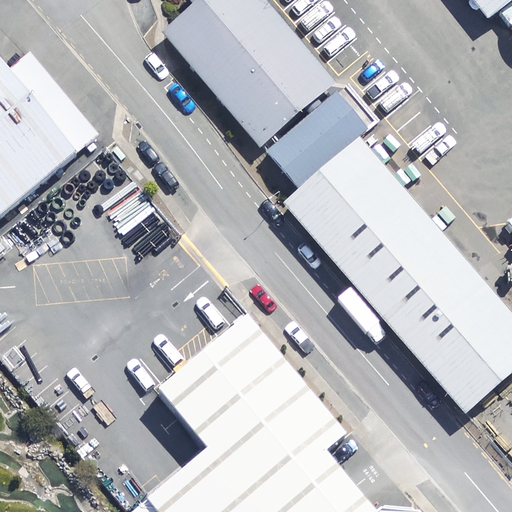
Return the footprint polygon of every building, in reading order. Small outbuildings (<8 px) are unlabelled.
[(341,104),(255,0),(208,0),(162,38),(267,165),(341,104)] [(511,30),(511,0),(467,0),(501,40),(511,30)] [(0,232),(86,163),(2,60),(0,61),(0,232)] [(341,104),(267,165),(303,208),(377,147),(341,104)] [(511,393),(511,326),(375,159),(300,220),(471,427),(511,393)] [(414,511),(267,333),(178,405),(227,464),(167,511),(414,511)]
